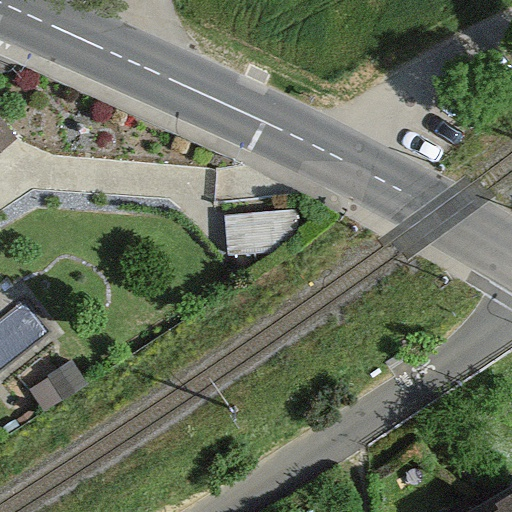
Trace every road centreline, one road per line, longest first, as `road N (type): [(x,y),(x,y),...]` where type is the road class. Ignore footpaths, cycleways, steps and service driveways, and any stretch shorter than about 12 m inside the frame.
road 1 (secondary): [(511,254),(329,153),(148,71)]
road 2 (residential): [(214,511),(511,324)]
road 3 (track): [(329,153),(374,107),(511,31)]
road 4 (secondary): [(148,71),(0,2)]
